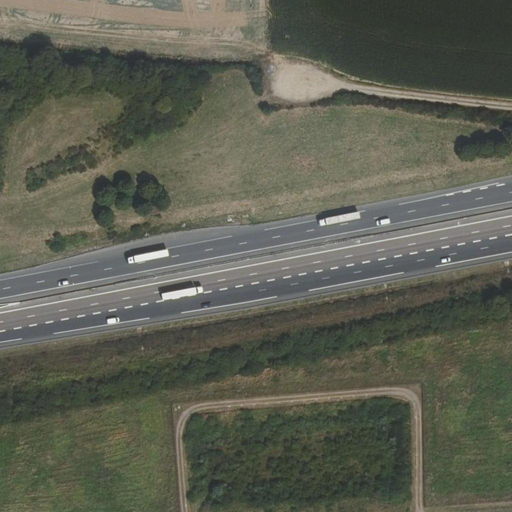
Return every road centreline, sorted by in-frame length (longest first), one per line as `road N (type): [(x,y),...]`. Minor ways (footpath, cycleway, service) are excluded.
road 1 (trunk): [(511,193),(0,289)]
road 2 (trunk): [(0,325),(511,234)]
road 3 (track): [(419,511),(417,408),(409,394),(391,393),(201,406),(183,415),(185,511)]
road 4 (track): [(511,108),(302,85)]
